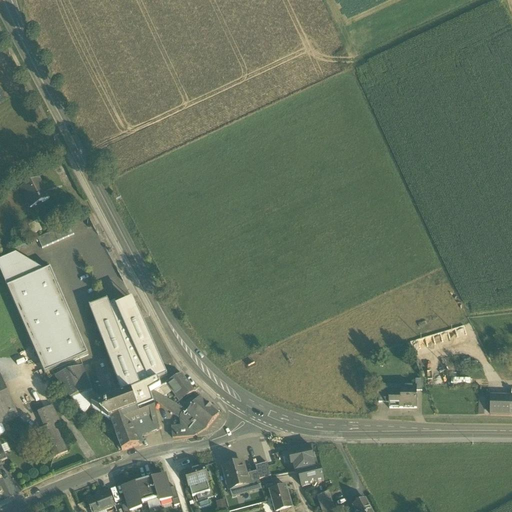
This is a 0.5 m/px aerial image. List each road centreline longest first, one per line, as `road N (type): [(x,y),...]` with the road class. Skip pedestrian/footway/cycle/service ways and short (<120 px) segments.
road 1 (secondary): [(17,29),(183,346),(256,408)]
road 2 (residential): [(256,408),(206,444),(143,456),(6,511)]
road 3 (secondary): [(256,408),(323,429),(511,431)]
road 4 (track): [(490,0),(351,64)]
